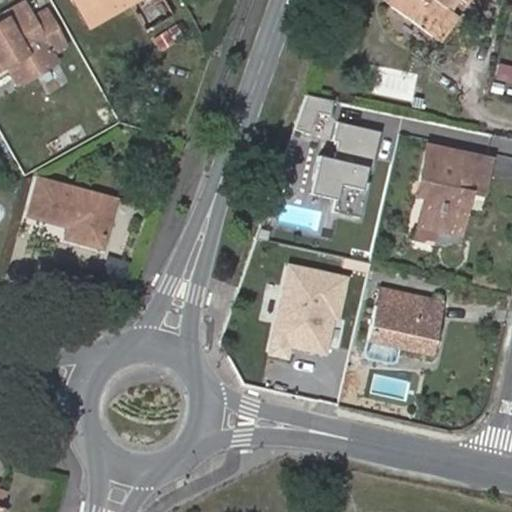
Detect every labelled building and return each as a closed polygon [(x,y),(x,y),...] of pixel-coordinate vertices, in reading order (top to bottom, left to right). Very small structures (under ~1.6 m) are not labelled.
[(77,0),(92,28),(138,4),(152,30),(179,16),(170,0),(77,0)] [(450,11),(446,9),(439,4),(441,0),(462,0),(465,2),(466,0),(396,0),(393,6),(433,36),(450,11)] [(441,0),(439,4),(446,9),(452,0),(441,0)] [(46,46),(49,50),(62,42),(44,11),(32,16),(24,7),(0,20),(0,69),(9,65),(46,46)] [(457,16),(450,11),(433,36),(440,40),(457,16)] [(60,72),(49,50),(46,46),(9,65),(23,91),(60,72)] [(9,73),(0,75),(0,94),(14,90),(9,73)] [(334,101),(308,97),(296,132),(308,136),(317,115),(332,117),(334,101)] [(108,105),(96,111),(105,128),(117,122),(108,105)] [(381,132),(338,122),(330,158),(317,155),(309,193),(335,199),(332,213),(361,220),(381,132)] [(162,165),(169,146),(155,141),(148,160),(162,165)] [(427,146),(419,181),(427,183),(424,199),(419,226),(460,235),(469,192),(482,195),(490,160),(427,146)] [(427,183),(419,181),(415,198),(424,199),(427,183)] [(39,184),(29,220),(67,231),(63,248),(97,258),(113,205),(39,184)] [(436,230),(419,226),(416,239),(433,243),(436,230)] [(349,277),(288,264),(269,357),(289,361),(291,349),(332,357),(349,277)] [(410,314),(414,298),(380,291),(376,306),(410,314)] [(442,303),(414,298),(410,314),(376,306),(367,341),(430,356),(442,303)]
